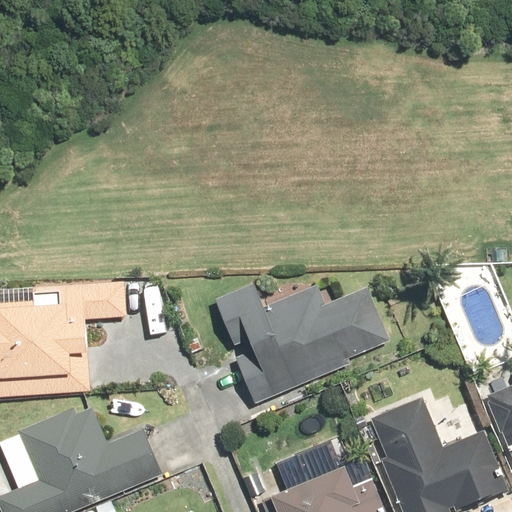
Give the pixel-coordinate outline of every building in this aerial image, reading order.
[(0,397),(89,391),(84,320),(125,317),(123,281),(28,287),(29,301),(0,303),(0,397)] [(389,342),(366,287),(325,304),(317,284),(260,307),(250,284),(211,300),(226,337),(238,332),(251,362),(237,367),(252,404),(349,364),(347,359),(389,342)] [(511,386),(486,397),(511,460),(511,386)] [(421,397),(368,418),(406,511),(448,511),(448,510),(456,506),(458,510),(507,490),(482,430),(441,446),(421,397)] [(0,495),(0,511),(73,511),(159,476),(140,430),(105,444),(89,407),(73,414),(71,409),(15,432),(16,433),(0,440),(0,448),(17,488),(0,495)] [(273,493),(259,499),(263,511),(384,511),(371,480),(349,488),(329,441),(262,468),(273,493)]
